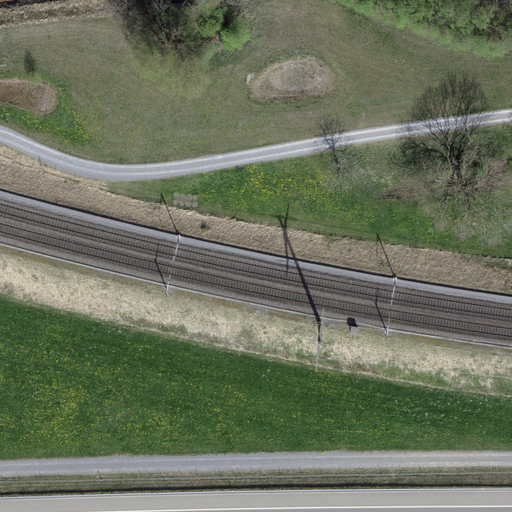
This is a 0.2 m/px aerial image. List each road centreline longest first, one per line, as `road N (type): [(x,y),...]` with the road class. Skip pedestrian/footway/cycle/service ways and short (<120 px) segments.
road 1 (track): [(0,136),(59,161),(135,173),(511,115)]
road 2 (track): [(511,460),(0,468)]
